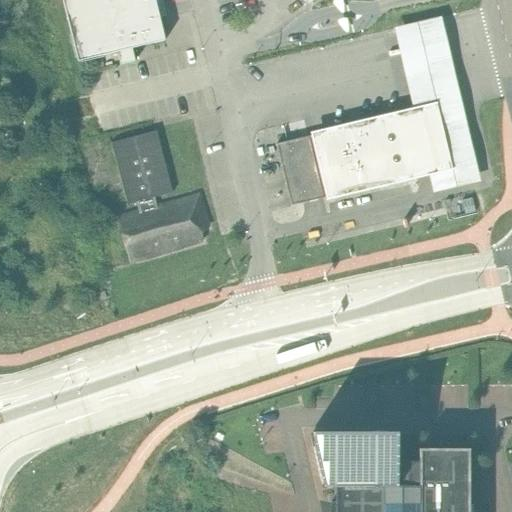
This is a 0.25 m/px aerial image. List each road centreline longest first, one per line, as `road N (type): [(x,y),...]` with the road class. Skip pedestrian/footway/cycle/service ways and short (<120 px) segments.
road 1 (unclassified): [(99,411),(511,292)]
road 2 (unclassified): [(202,0),(277,312)]
road 3 (unclassified): [(511,258),(277,312)]
road 4 (unclassified): [(277,312),(72,371)]
